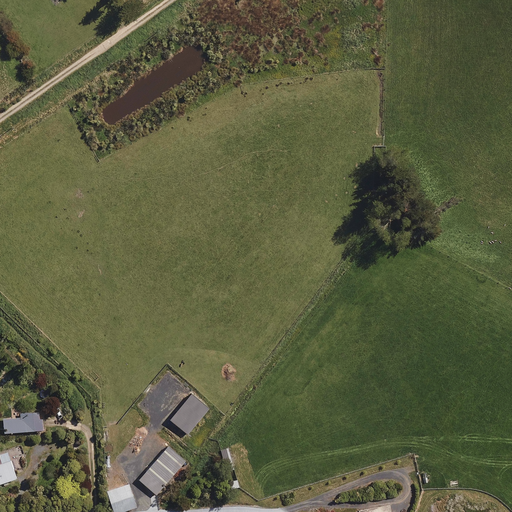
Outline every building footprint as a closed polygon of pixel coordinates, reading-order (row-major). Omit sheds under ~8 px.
[(4,432),(44,428),(43,417),(39,417),(39,410),(20,412),(20,416),(3,418),(4,432)] [(184,458),(167,445),(145,470),(162,484),(174,470),(184,458)] [(234,468),(228,447),(221,449),(226,470),(234,468)] [(10,460),(7,451),(0,453),(0,483),(16,478),(13,469),(20,467),(17,458),(10,460)] [(239,479),(229,481),(231,489),(240,487),(239,479)] [(117,511),(137,506),(129,482),(107,490),(114,511),(117,511)]
